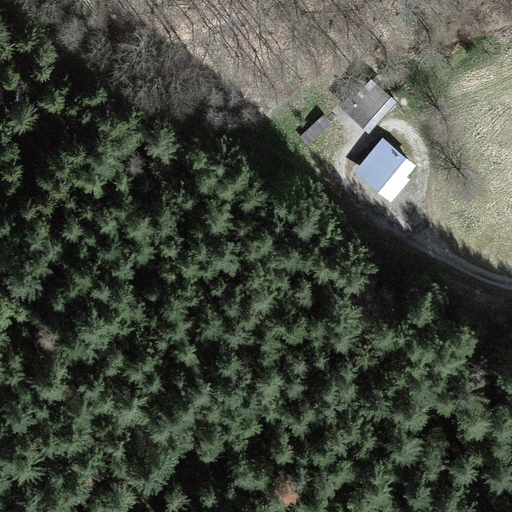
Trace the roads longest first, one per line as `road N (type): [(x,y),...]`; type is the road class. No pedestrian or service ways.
road 1 (track): [(511,314),(415,278),(58,0)]
road 2 (track): [(511,280),(488,277),(424,238),(423,155),(397,135),(380,134),(343,163),(368,211),(396,232)]
